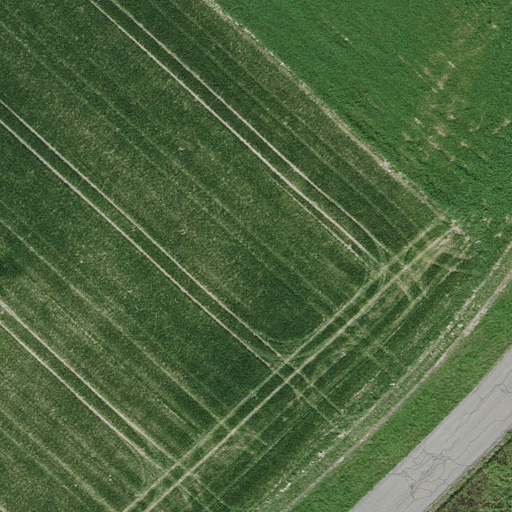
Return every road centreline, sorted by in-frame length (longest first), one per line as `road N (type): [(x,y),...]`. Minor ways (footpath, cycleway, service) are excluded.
road 1 (track): [(511,290),(426,408),(308,511)]
road 2 (tertiary): [(382,511),(511,357)]
